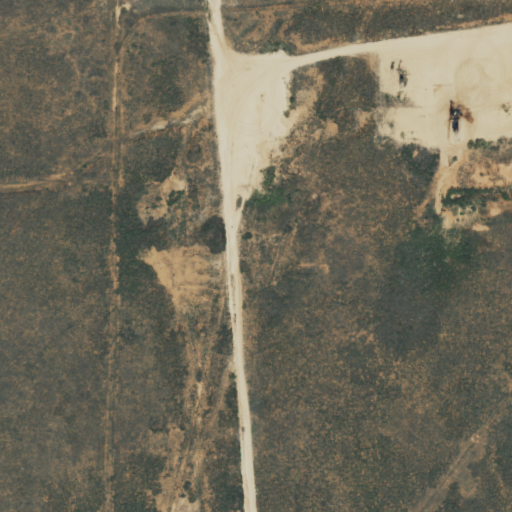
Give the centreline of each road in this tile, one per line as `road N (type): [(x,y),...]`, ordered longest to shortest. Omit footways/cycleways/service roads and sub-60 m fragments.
road 1 (residential): [(197,511),(184,85),(219,49),(511,2)]
road 2 (residential): [(0,156),(148,85),(184,85)]
